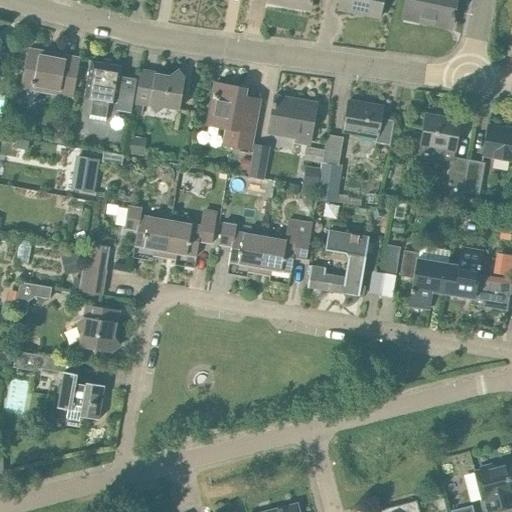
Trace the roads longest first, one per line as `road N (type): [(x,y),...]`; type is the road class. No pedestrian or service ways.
road 1 (residential): [(511,363),(501,353),(205,300),(158,299),(121,477)]
road 2 (residential): [(466,80),(161,39),(0,1)]
road 3 (unclassified): [(511,383),(309,432)]
road 4 (unclassified): [(309,432),(121,477)]
road 5 (unclassified): [(121,477),(0,510)]
